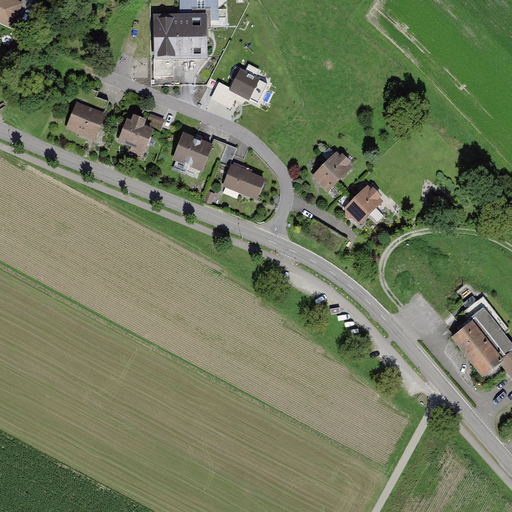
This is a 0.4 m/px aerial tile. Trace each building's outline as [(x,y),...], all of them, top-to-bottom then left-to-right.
[(0,0),(0,21),(16,27),(25,0),(0,0)] [(181,0),(181,14),(156,14),(155,61),(210,62),(211,21),(219,21),(218,0),(181,0)] [(43,51),(37,47),(29,62),(35,65),(43,51)] [(244,71),(233,89),(261,106),(272,88),(244,71)] [(109,112),(79,100),(69,126),(99,138),(109,112)] [(160,125),(130,115),(120,145),(149,155),(160,125)] [(215,146),(182,135),(172,164),(205,175),(215,146)] [(341,155),(339,152),(313,178),(328,194),(339,184),(340,185),(356,170),(353,166),(355,163),(344,152),(341,155)] [(271,183),(234,167),(224,189),(261,206),(271,183)] [(372,190),(369,187),(343,213),(360,230),(373,218),(379,224),(385,218),(378,210),(385,204),(382,200),(384,198),(374,188),(372,190)] [(347,240),(315,221),(309,230),(341,250),(347,240)] [(452,338),(485,379),(500,367),(511,357),(511,341),(496,322),(502,317),(491,304),(472,319),(474,321),(452,338)] [(511,381),(511,357),(500,367),(511,381)]
